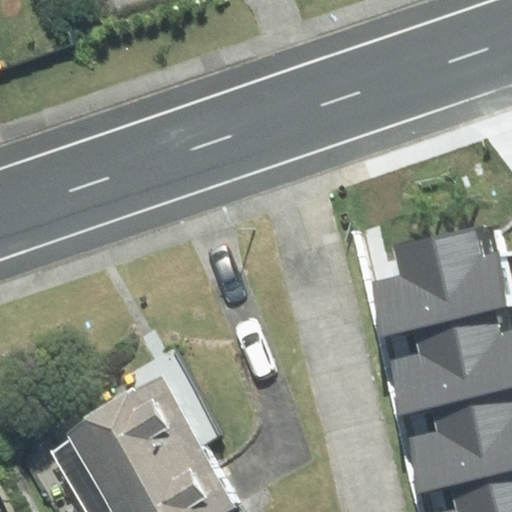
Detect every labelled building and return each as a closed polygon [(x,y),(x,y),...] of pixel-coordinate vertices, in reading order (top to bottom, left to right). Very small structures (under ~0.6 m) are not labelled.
[(489,227),(396,244),(402,274),(376,279),(386,329),(504,307),(489,227)] [(498,325),(411,343),(414,356),(388,361),(399,412),(511,388),(511,334),(501,337),(498,325)] [(203,354),(89,419),(141,511),(231,511),(261,495),(224,431),(241,422),(203,354)] [(511,403),(431,420),(434,432),(408,437),(420,492),(511,472),(511,403)] [(312,414),(268,428),(284,482),(328,468),(312,414)] [(511,511),(511,483),(451,497),(453,509),(438,511),(511,511)]
